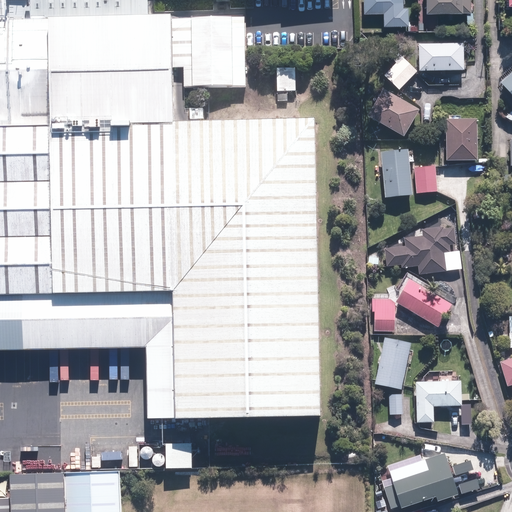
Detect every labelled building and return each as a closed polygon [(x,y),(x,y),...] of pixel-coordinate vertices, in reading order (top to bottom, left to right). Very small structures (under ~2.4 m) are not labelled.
[(0,0),(0,29),(59,27),(59,17),(151,15),(151,0),(167,0),(168,4),(343,2),(342,0),(0,0)] [(364,0),(365,14),(385,14),(386,25),(409,25),(408,9),(404,9),(403,0),(364,0)] [(427,0),(428,10),(472,10),(471,0),(427,0)] [(240,88),(237,11),(193,13),(196,89),(240,88)] [(151,15),(59,17),(59,27),(61,129),(188,126),(186,14),(151,15)] [(0,131),(61,129),(59,27),(12,30),(0,29),(0,131)] [(422,45),(422,69),(466,68),(465,44),(422,45)] [(420,72),(405,57),(386,76),(401,91),(420,72)] [(298,69),(277,68),(276,100),(290,100),(290,91),(297,91),(298,69)] [(385,89),(371,114),(406,134),(420,109),(385,89)] [(180,287),(185,421),(338,415),(326,118),(188,126),(61,129),(67,291),(180,287)] [(451,159),(481,158),(479,118),(449,119),(451,159)] [(0,293),(67,291),(61,129),(0,131),(0,293)] [(409,149),(384,152),(389,195),(414,192),(409,149)] [(437,166),(417,167),(419,190),(438,189),(437,166)] [(388,248),(390,265),(404,263),(404,266),(421,264),(422,272),(448,268),(446,252),(452,251),(451,243),(458,242),(456,227),(443,229),(443,226),(425,229),(426,235),(408,237),(409,245),(388,248)] [(412,278),(399,300),(441,325),(454,303),(412,278)] [(0,293),(0,353),(153,348),(156,423),(185,421),(180,287),(67,291),(0,293)] [(397,330),(397,302),(392,299),(376,299),(375,309),(377,309),(377,330),(397,330)] [(414,342),(388,336),(378,381),(404,387),(414,342)] [(464,379),(419,381),(421,421),(435,420),(435,404),(465,403),(464,379)] [(402,393),(390,393),(390,413),(402,413),(402,393)] [(474,406),(462,406),(462,424),(474,424),(474,406)] [(404,503),(405,505),(439,494),(440,498),(461,491),(447,451),(393,470),(397,483),(387,487),(393,506),(404,503)] [(66,472),(66,511),(120,511),(119,471),(66,472)] [(10,511),(66,511),(66,472),(9,474),(10,500),(10,511)] [(0,511),(10,511),(10,500),(0,500),(0,511)]
